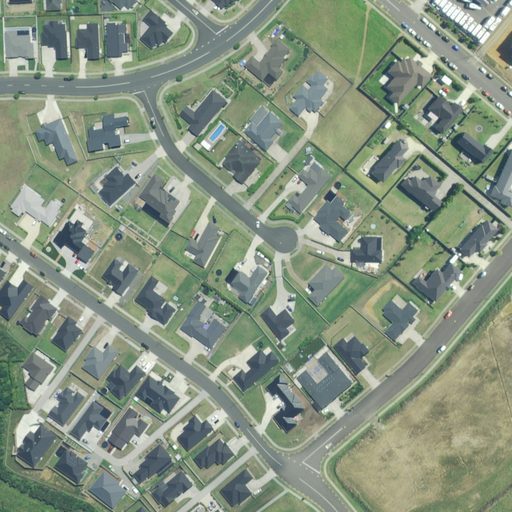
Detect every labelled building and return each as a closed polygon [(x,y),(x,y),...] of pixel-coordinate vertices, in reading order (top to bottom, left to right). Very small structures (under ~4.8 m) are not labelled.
[(44,0),(44,10),(60,10),(59,0),(44,0)] [(107,0),(110,2),(111,1),(120,9),(123,5),(127,9),(136,0),(135,0),(107,0)] [(212,0),(223,9),(229,2),(230,3),(232,0),(212,0)] [(473,0),(483,9),(490,0),(473,0)] [(167,24),(149,10),(141,19),(149,26),(139,38),(151,48),(155,44),(157,45),(162,40),(164,42),(172,33),(164,27),(167,24)] [(55,58),(66,58),(65,31),(64,31),(63,24),(56,25),(56,21),(48,22),(48,25),(42,25),(42,32),(40,32),(41,44),(54,44),(55,58)] [(105,22),(106,56),(121,55),(121,51),(126,51),(126,43),(123,43),(123,34),(125,33),(124,25),(116,25),(116,22),(105,22)] [(98,58),(97,23),(86,24),(86,29),(76,30),(76,38),(75,38),(75,47),(86,47),(87,59),(98,58)] [(0,33),(1,59),(28,59),(28,44),(26,44),(26,38),(13,38),(13,33),(0,33)] [(289,50),(277,39),(257,62),(250,56),(243,64),(261,80),(269,72),(270,72),(276,78),(282,72),(277,68),(284,59),(283,58),(289,50)] [(420,62),(414,58),(410,64),(403,59),(399,64),(394,60),(385,72),(391,77),(385,86),(391,91),(386,98),(395,105),(413,81),(419,85),(426,76),(416,68),(420,62)] [(327,79),(317,72),(313,77),(310,75),(306,81),(311,86),(307,90),(301,86),(293,96),(296,99),(289,109),(298,116),(305,108),(309,111),(311,109),(315,112),(323,102),(319,100),(328,89),(322,85),(327,79)] [(225,101),(212,90),(194,112),(186,106),(179,115),(190,123),(187,127),(197,136),(225,101)] [(459,110),(450,102),(447,106),(436,97),(426,109),(439,120),(432,128),(439,134),(459,110)] [(282,122),(268,111),(256,127),(250,123),(242,133),(265,151),(273,141),(269,138),(282,122)] [(44,122),(39,124),(41,128),(34,131),(38,140),(43,138),(46,144),(48,143),(51,142),(59,159),(64,157),(67,165),(78,160),(59,119),(45,125),(44,122)] [(82,131),(85,153),(112,149),(111,147),(119,145),(118,136),(112,137),(111,133),(101,135),(100,131),(90,132),(90,130),(82,131)] [(490,152),(482,145),(480,148),(461,132),(453,141),(479,164),(490,152)] [(257,155),(238,139),(224,157),(226,158),(221,164),(234,174),(233,176),(243,184),(260,162),(255,158),(257,155)] [(402,150),(388,139),(360,175),(373,185),(387,167),(391,169),(398,160),(395,158),(402,150)] [(511,148),(509,148),(493,186),(491,186),(488,195),(499,199),(497,203),(508,207),(511,197),(511,194),(504,192),(510,177),(511,178),(511,148)] [(115,166),(102,176),(106,181),(101,185),(103,188),(98,192),(109,205),(136,183),(127,173),(123,176),(115,166)] [(286,201),(300,213),(331,176),(321,168),(316,174),(310,168),(307,172),(304,170),(298,176),(309,185),(298,198),(293,194),(286,201)] [(153,174),(138,196),(146,201),(145,202),(161,213),(159,216),(169,223),(177,211),(173,209),(179,201),(159,188),(163,181),(153,174)] [(428,212),(437,201),(429,194),(438,183),(429,176),(423,182),(414,174),(410,179),(406,176),(397,186),(428,212)] [(43,202),(22,188),(9,208),(11,209),(9,212),(19,218),(23,212),(50,230),(63,210),(52,203),(46,211),(40,207),(43,202)] [(343,202),(336,196),(329,204),(326,201),(311,218),(320,225),(319,226),(328,234),(329,233),(339,241),(347,232),(335,221),(340,216),(344,219),(350,213),(341,205),(343,202)] [(478,225),(457,250),(466,257),(472,250),(476,253),(483,244),(482,243),(494,229),(485,221),(480,226),(478,225)] [(218,227),(208,223),(198,243),(188,238),(183,248),(196,254),(192,260),(205,267),(220,237),(214,234),(218,227)] [(350,250),(350,262),(382,262),(382,237),(361,237),(361,250),(350,250)] [(124,266),(117,261),(103,280),(115,288),(114,289),(125,296),(141,273),(131,266),(124,275),(120,272),(124,266)] [(332,271),(325,264),(307,283),(314,290),(306,298),(315,306),(345,276),(335,267),(332,271)] [(416,276),(411,282),(433,301),(458,273),(448,264),(440,274),(434,269),(423,282),(416,276)] [(266,273),(257,267),(250,278),(238,271),(229,284),(241,291),(238,296),(247,303),(266,273)] [(0,286),(8,275),(0,269),(0,286)] [(159,282),(152,277),(136,300),(150,310),(148,313),(166,326),(177,310),(168,303),(163,311),(160,309),(166,300),(153,291),(159,282)] [(206,306),(198,301),(179,328),(210,349),(225,328),(213,320),(207,330),(203,327),(205,325),(197,319),(206,306)] [(378,333),(388,342),(396,333),(397,334),(404,326),(403,325),(413,313),(403,304),(395,313),(383,302),(375,311),(377,314),(375,316),(385,325),(378,333)] [(293,321),(284,308),(275,315),(269,307),(260,314),(279,340),(289,333),(285,327),(293,321)] [(57,332),(51,341),(65,352),(81,330),(74,325),(76,322),(67,316),(56,331),(57,332)] [(342,338),(331,347),(354,374),(365,365),(359,358),(368,350),(355,335),(346,343),(342,338)] [(86,360),(81,367),(98,379),(117,352),(108,345),(102,353),(93,347),(84,359),(86,360)] [(230,380),(241,393),(278,362),(271,354),(266,359),(260,352),(245,364),(250,370),(244,376),(241,372),(230,380)] [(295,378),(320,408),(350,383),(325,353),(317,360),(328,374),(315,385),(303,371),(295,378)] [(53,369),(32,355),(22,369),(31,375),(24,385),(36,394),(53,369)] [(124,394),(125,395),(144,373),(136,365),(129,373),(120,365),(114,371),(113,370),(106,378),(114,386),(110,390),(120,398),(124,394)] [(166,389),(148,377),(135,398),(144,403),(147,399),(153,403),(151,407),(163,415),(166,411),(171,414),(182,397),(166,387),(166,389)] [(74,401),(63,393),(58,400),(62,403),(58,409),(56,408),(50,416),(66,427),(85,400),(78,395),(74,401)] [(93,403),(71,433),(82,441),(90,430),(92,432),(95,429),(99,431),(106,422),(98,416),(102,410),(93,403)] [(128,409),(107,441),(122,451),(130,439),(132,441),(136,435),(140,438),(147,427),(133,418),(136,414),(128,409)] [(177,439),(187,451),(214,429),(207,421),(201,426),(194,418),(187,424),(188,425),(182,430),(184,433),(177,439)] [(219,440),(192,462),(198,470),(203,466),(206,470),(214,463),(219,468),(232,457),(219,440)] [(135,476),(142,485),(172,459),(160,445),(144,458),(147,462),(140,468),(142,470),(135,476)] [(63,451),(52,468),(79,484),(83,477),(80,475),(87,465),(63,451)] [(241,472),(217,493),(230,508),(236,502),(237,504),(248,495),(240,486),(248,479),(241,472)] [(101,473),(88,491),(114,510),(126,494),(118,488),(119,486),(101,473)] [(158,489),(151,495),(163,510),(192,487),(181,473),(165,486),(168,489),(161,493),(158,489)]
